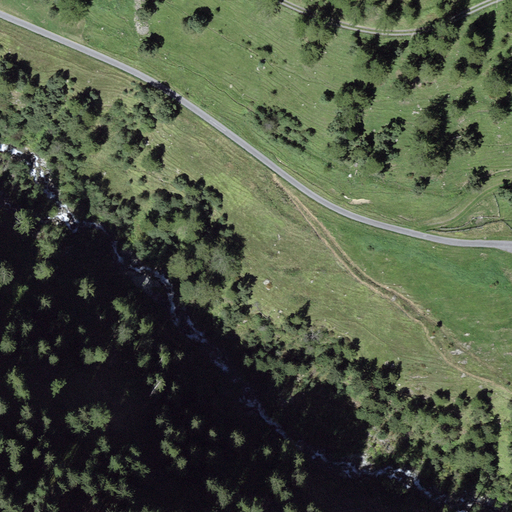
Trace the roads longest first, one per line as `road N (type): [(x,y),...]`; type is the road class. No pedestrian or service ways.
road 1 (unclassified): [(511,245),(435,239),(334,207),(175,96),(0,13)]
road 2 (track): [(495,0),(413,34),(380,36),(281,0)]
